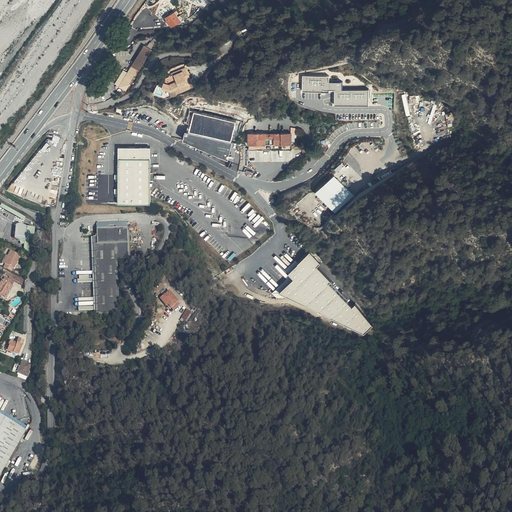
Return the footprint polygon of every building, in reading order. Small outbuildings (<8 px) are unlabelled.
[(175,8),(166,14),(171,23),(181,18),(175,8)] [(136,58),(133,62),(140,66),(154,45),(146,40),(136,58)] [(140,66),(133,62),(119,83),(122,85),(119,88),(124,91),(140,66)] [(189,63),(176,68),(176,71),(169,73),(165,83),(175,87),(192,81),(189,74),(192,72),(189,63)] [(329,76),(304,76),(304,91),(335,91),(335,107),(369,107),(369,88),(344,88),(344,81),(329,81),(329,76)] [(205,111),(199,111),(196,124),(214,127),(216,120),(214,119),(215,115),(205,113),(205,111)] [(186,131),(183,145),(230,154),(232,147),(236,147),(237,141),(186,131)] [(268,132),(254,132),(254,136),(252,136),(251,148),(274,149),(274,134),(268,134),(268,132)] [(301,149),(306,146),(305,144),(295,143),(295,137),(292,136),(292,132),(278,132),(278,134),(274,134),(274,149),(301,149)] [(152,145),(119,145),(118,204),(151,205),(152,145)] [(335,173),(315,192),(334,212),(354,194),(335,173)] [(22,232),(23,222),(18,219),(13,222),(12,227),(11,234),(16,237),(22,235),(22,232)] [(29,222),(23,222),(22,235),(30,235),(31,223),(29,223),(29,222)] [(129,223),(98,223),(98,238),(94,239),(94,250),(93,314),(116,315),(117,262),(128,262),(129,223)] [(9,247),(7,253),(6,257),(7,258),(5,262),(4,265),(12,269),(13,265),(15,265),(18,259),(21,251),(9,247)] [(310,249),(288,270),(295,275),(280,290),(364,334),(374,325),(356,303),(353,306),(330,281),(333,279),(318,265),(322,262),(310,249)] [(16,279),(11,275),(7,273),(0,281),(0,292),(1,293),(3,292),(6,294),(13,284),(13,283),(16,279)] [(26,279),(18,274),(16,278),(23,283),(26,279)] [(172,307),(180,301),(170,290),(162,297),(169,304),(172,307)] [(169,304),(162,297),(160,298),(167,306),(169,304)] [(181,302),(180,301),(172,307),(173,309),(181,302)] [(183,318),(188,321),(192,315),(187,312),(183,318)] [(22,338),(16,336),(14,342),(7,340),(5,349),(17,354),(22,338)] [(28,364),(21,361),(16,372),(24,375),(28,364)] [(0,477),(27,432),(17,426),(0,415),(0,477)]
